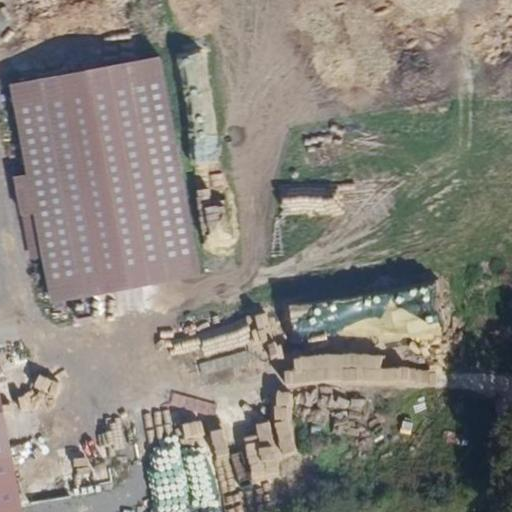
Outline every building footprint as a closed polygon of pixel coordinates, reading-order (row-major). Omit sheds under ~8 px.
[(187,52),(189,76),(206,75),(205,51),(187,52)] [(159,56),(9,85),(52,303),(202,274),(159,56)] [(188,160),(219,156),(213,106),(182,110),(188,160)] [(496,130),(511,123),(511,110),(491,119),(496,130)] [(493,198),(476,219),(486,226),(503,205),(493,198)] [(327,361),(452,338),(440,275),(315,298),(327,361)] [(172,382),(169,396),(226,405),(228,391),(172,382)] [(101,384),(97,412),(127,417),(130,396),(123,395),(124,388),(101,384)] [(134,422),(188,427),(190,409),(165,407),(167,392),(136,389),(134,422)] [(324,427),(333,403),(316,396),(307,420),(324,427)] [(0,511),(21,511),(0,401),(0,511)] [(364,426),(359,439),(391,451),(396,437),(364,426)]
